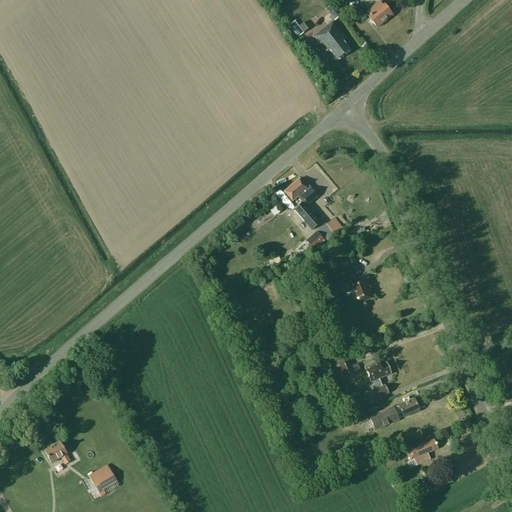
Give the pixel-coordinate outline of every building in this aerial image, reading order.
[(326,9),(334,21),(342,15),(333,3),(326,9)] [(384,6),(382,7),(378,3),(366,13),(370,17),(368,18),(376,29),(392,16),(384,6)] [(325,52),(328,50),(336,60),(349,50),(343,42),(346,40),(333,22),(319,33),(319,34),(314,38),(325,52)] [(302,23),(298,26),(303,33),(307,29),(302,23)] [(299,179),(284,192),(292,201),(297,197),(302,203),(294,210),(311,230),(320,223),(304,205),(306,203),(308,205),(317,197),(308,186),(306,188),(299,179)] [(334,234),(342,229),(334,218),(326,223),(334,234)] [(334,241),(324,229),(316,237),(326,248),(334,241)] [(367,285),(368,285),(365,276),(355,280),(351,271),(333,278),(337,288),(348,283),(356,304),(372,298),(367,285)] [(320,284),(323,292),(335,287),(332,279),(320,284)] [(511,348),(500,352),(501,356),(511,352),(511,348)] [(335,360),(336,360),(333,361),(336,368),(338,367),(344,380),(361,372),(357,363),(351,366),(346,355),(335,360)] [(364,368),(370,382),(372,382),(375,389),(371,391),(375,399),(388,394),(384,386),(382,387),(378,379),(391,374),(386,362),(379,365),(377,362),(364,368)] [(413,399),(397,406),(398,406),(393,408),(393,407),(369,418),(374,431),(398,420),(396,415),(401,413),(403,417),(419,411),(413,399)] [(362,410),(350,416),(354,425),(366,420),(362,410)] [(429,460),(428,457),(427,454),(437,450),(433,441),(406,452),(410,462),(413,460),(416,466),(429,460)] [(66,455),(67,454),(59,442),(44,451),(51,464),(63,457),(67,464),(70,462),(66,455)] [(74,450),(69,453),(75,463),(80,460),(74,450)] [(100,497),(119,486),(107,465),(88,476),(100,497)] [(446,473),(433,479),(438,488),(450,482),(446,473)] [(422,483),(420,484),(425,494),(431,491),(427,483),(423,484),(422,483)]
